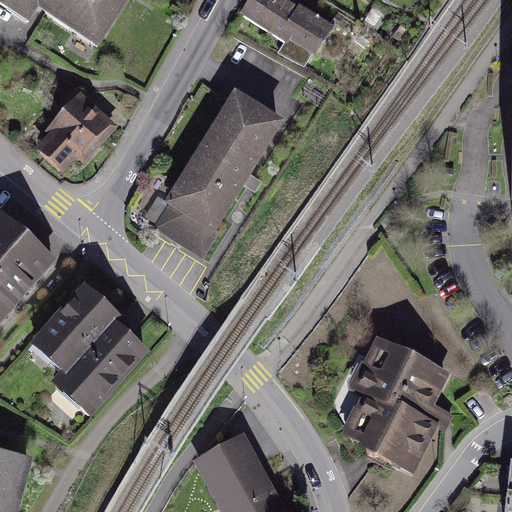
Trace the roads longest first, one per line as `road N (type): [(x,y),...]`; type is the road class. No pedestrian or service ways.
road 1 (track): [(256,378),(511,41)]
road 2 (residential): [(95,234),(256,378),(316,457),(336,511)]
road 3 (residential): [(95,234),(229,0)]
road 4 (residential): [(0,150),(95,234)]
